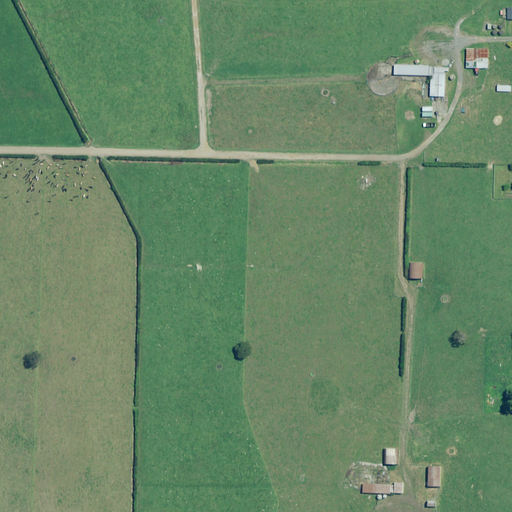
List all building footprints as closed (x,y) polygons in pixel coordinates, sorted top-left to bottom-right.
[(503,24),(487,24),(487,30),(485,30),(485,35),(503,36),(503,24)] [(488,49),(466,49),(466,68),(488,69),(488,49)] [(430,98),(446,99),(447,74),(449,74),(449,70),(395,68),(394,77),(431,79),(430,98)] [(481,99),(461,99),(461,122),(480,123),(481,99)] [(424,279),(424,264),(410,264),(410,279),(424,279)] [(397,465),(398,450),(383,449),(382,464),(397,465)] [(439,467),(427,467),(427,487),(439,487),(439,467)] [(393,493),(394,483),(391,483),(390,485),(362,484),(362,493),(376,494),(376,499),(387,499),(388,494),(391,494),(391,493),(393,493)] [(394,483),(393,493),(403,494),(403,483),(394,483)]
